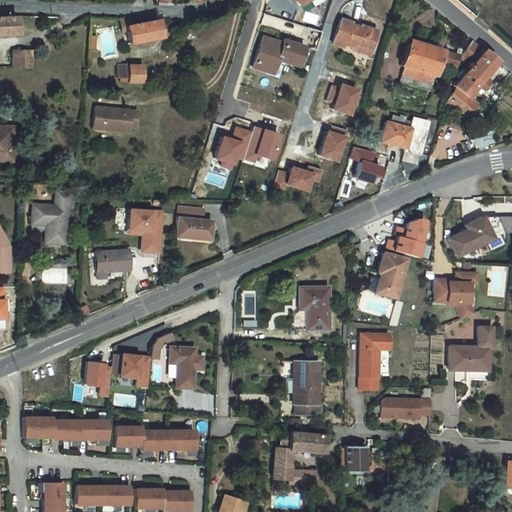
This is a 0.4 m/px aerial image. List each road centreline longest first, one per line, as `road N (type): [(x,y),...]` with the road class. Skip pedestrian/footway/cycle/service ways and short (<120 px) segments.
road 1 (tertiary): [(511,160),(456,173),(229,274)]
road 2 (tertiary): [(229,274),(7,366)]
road 3 (residential): [(0,10),(189,13),(220,0)]
road 4 (residential): [(16,463),(188,478),(198,483),(197,511)]
road 5 (residential): [(222,427),(229,274)]
